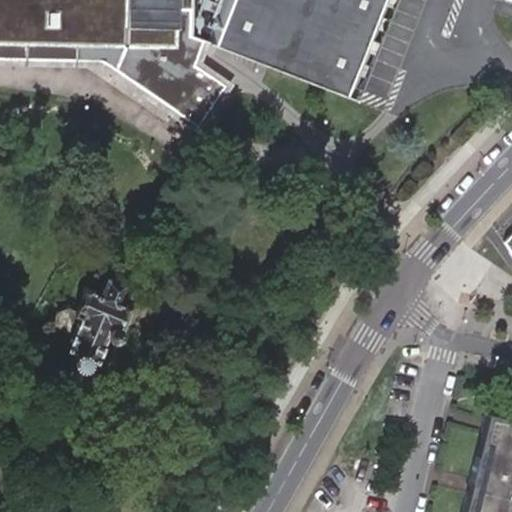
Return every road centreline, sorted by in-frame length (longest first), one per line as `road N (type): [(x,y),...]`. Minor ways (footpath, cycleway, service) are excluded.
road 1 (residential): [(267,511),(394,296)]
road 2 (residential): [(394,296),(511,162)]
road 3 (residential): [(405,511),(446,339)]
